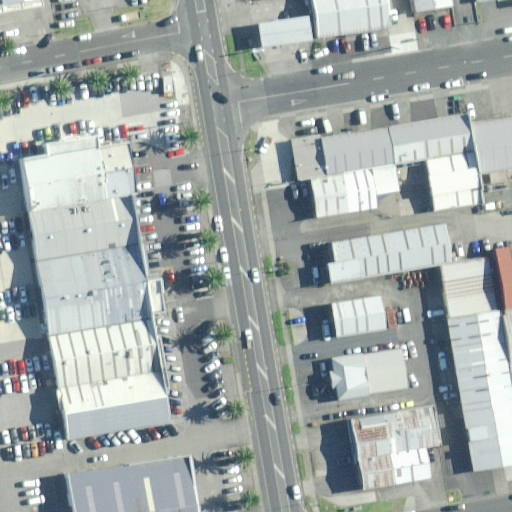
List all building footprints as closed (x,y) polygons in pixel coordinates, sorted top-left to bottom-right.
[(384,0),(309,0),(314,38),(388,28),(384,0)] [(440,0),(402,0),(405,11),(441,5),(440,0)] [(416,156),(463,148),(457,112),(282,139),(288,176),(416,156)] [(511,113),(460,122),(468,172),(511,165),(511,113)] [(21,205),(126,190),(118,138),(13,155),(21,205)] [(463,148),(416,156),(424,207),(471,199),(463,148)] [(361,168),(301,178),(307,215),(367,205),(361,168)] [(21,205),(40,330),(144,315),(126,190),(21,205)] [(438,220),(320,239),(323,259),(316,260),(319,279),(444,259),(438,220)] [(511,240),(486,244),(496,308),(511,305),(511,240)] [(463,468),(511,460),(511,437),(504,388),(484,256),(431,264),(463,468)] [(371,292),(323,299),(329,334),(377,326),(371,292)] [(511,305),(496,308),(505,361),(511,359),(511,305)] [(144,315),(40,330),(56,438),(160,422),(144,315)] [(391,345),(322,356),(328,395),(397,385),(391,345)] [(424,403),(341,416),(352,487),(422,476),(417,445),(430,443),(424,403)] [(191,511),(182,448),(57,466),(64,511),(191,511)]
